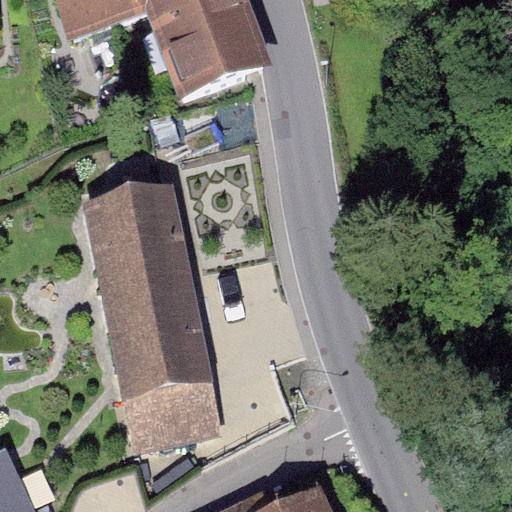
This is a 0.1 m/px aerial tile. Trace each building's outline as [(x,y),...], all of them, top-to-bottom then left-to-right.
[(13,0),(0,0),(0,74),(23,71),(13,0)] [(67,0),(81,50),(161,28),(184,106),(274,81),(250,0),(67,0)] [(183,197),(100,212),(141,443),(225,428),(183,197)] [(40,511),(9,447),(0,451),(0,511),(40,511)] [(342,511),(338,502),(318,511),(342,511)]
